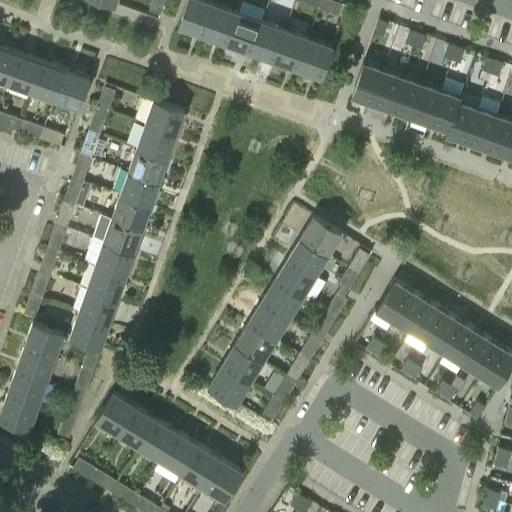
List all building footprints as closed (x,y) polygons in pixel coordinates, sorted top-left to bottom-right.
[(160,13),(161,12),(164,0),(151,0),(148,9),(160,13)] [(188,0),(180,24),(204,32),(215,2),(210,0),(188,0)] [(343,2),(337,0),(321,0),(319,6),(338,13),(343,2)] [(227,41),(238,10),(215,2),(204,32),(227,41)] [(227,41),(251,49),(262,18),(238,10),(227,41)] [(274,57),(285,27),(262,18),(251,49),(274,57)] [(375,30),(383,33),(387,21),(379,18),(375,30)] [(274,57),(297,66),(308,35),(285,27),(274,57)] [(405,40),(413,43),(417,31),(409,28),(405,40)] [(425,34),(417,31),(413,43),(421,46),(425,34)] [(333,44),(332,43),(308,35),(297,66),(322,74),(333,44)] [(443,54),(451,57),(456,45),(448,42),(443,54)] [(0,78),(8,81),(18,50),(0,43),(0,78)] [(456,45),(451,57),(460,60),(464,48),(456,45)] [(31,89),(42,59),(18,50),(8,81),(31,89)] [(482,68),(490,70),(494,58),(486,55),(482,68)] [(494,58),(490,70),(498,73),(502,61),(494,58)] [(54,97),(65,67),(42,59),(31,89),(54,97)] [(371,100),(383,66),(363,59),(351,93),(371,100)] [(383,66),(371,100),(390,107),(402,73),(383,66)] [(54,97),(78,106),(89,75),(65,67),(54,97)] [(481,68),(478,75),(486,77),(488,70),(481,68)] [(402,73),(390,107),(410,114),(422,80),(402,73)] [(441,87),(429,120),(447,127),(448,127),(458,98),(460,94),(459,93),(463,83),(444,76),(441,87)] [(422,80),(410,114),(429,120),(441,87),(422,80)] [(97,104),(108,108),(115,88),(104,84),(97,104)] [(175,133),(184,109),(153,98),(144,122),(175,133)] [(466,139),(478,105),(458,98),(448,127),(447,127),(446,131),(466,139)] [(90,123),(101,127),(108,108),(97,104),(90,123)] [(466,139),(485,145),(497,112),(478,105),(466,139)] [(0,122),(12,127),(16,115),(0,109),(0,122)] [(511,129),(511,116),(497,112),(485,145),(504,152),(511,129)] [(21,129),(40,136),(44,125),(25,118),(21,129)] [(167,156),(175,133),(144,122),(136,145),(167,156)] [(40,136),(60,143),(64,132),(44,125),(40,136)] [(87,132),(81,149),(92,153),(98,136),(87,132)] [(158,180),(167,156),(136,145),(128,169),(158,180)] [(75,166),(86,170),(92,153),(81,149),(75,166)] [(150,203),(158,180),(128,169),(119,192),(150,203)] [(70,179),(63,199),(75,203),(82,205),(91,182),(83,179),(82,183),(70,179)] [(142,226),(150,203),(119,192),(111,216),(142,226)] [(57,216),(68,220),(75,203),(63,199),(57,216)] [(314,213),(301,234),(329,252),(342,230),(314,213)] [(134,250),(142,226),(111,216),(103,239),(134,250)] [(54,224),(47,244),(59,248),(66,228),(54,224)] [(301,234),(287,255),(316,273),(329,252),(301,234)] [(125,273),(134,250),(103,239),(94,262),(125,273)] [(40,264),(52,268),(59,248),(47,244),(40,264)] [(348,264),(359,271),(370,253),(359,247),(348,264)] [(275,276),(303,294),(316,273),(287,255),(275,276)] [(117,297),(125,273),(94,262),(86,286),(117,297)] [(337,282),(348,288),(359,271),(348,264),(337,282)] [(31,291),(42,295),(49,276),(38,271),(31,291)] [(275,276),(262,297),(290,315),(303,294),(275,276)] [(393,318),(412,287),(394,276),(375,306),(375,307),(393,318)] [(109,320),(117,297),(86,286),(78,309),(109,320)] [(393,318),(411,329),(429,298),(412,287),(393,318)] [(325,308),(336,315),(347,297),(344,295),(336,290),(325,308)] [(31,291),(24,311),(35,315),(42,295),(31,291)] [(262,297),(248,318),(277,336),(290,315),(262,297)] [(447,309),(429,298),(411,329),(428,339),(447,309)] [(325,333),(336,315),(325,308),(314,326),(325,333)] [(100,344),(109,320),(78,309),(69,333),(100,344)] [(428,339),(445,350),(464,320),(447,309),(428,339)] [(248,318),(236,339),(264,357),(277,336),(248,318)] [(24,344),(54,355),(62,330),(32,320),(24,344)] [(481,330),(464,320),(445,350),(463,361),(481,330)] [(481,330),(463,361),(480,371),(499,341),(481,330)] [(320,340),(310,333),(299,350),(310,357),(320,340)] [(366,346),(373,350),(380,339),(373,335),(366,346)] [(236,339),(223,360),(251,378),(264,357),(236,339)] [(387,344),(380,339),(373,350),(380,355),(387,344)] [(511,349),(499,341),(480,371),(498,383),(511,360),(511,349)] [(54,355),(24,344),(16,368),(45,378),(54,355)] [(81,365),(93,369),(100,348),(88,345),(81,365)] [(310,357),(299,350),(288,368),(299,374),(310,357)] [(401,367),(408,372),(415,361),(407,356),(401,367)] [(251,378),(223,360),(209,382),(237,399),(251,378)] [(422,365),(415,361),(408,372),(415,376),(422,365)] [(84,392),(93,369),(81,365),(73,388),(84,392)] [(45,378),(16,368),(7,391),(37,402),(45,378)] [(295,382),(284,375),(273,393),(284,399),(295,382)] [(435,389),(442,393),(449,382),(442,378),(435,389)] [(456,387),(449,382),(442,393),(450,398),(456,387)] [(76,415),(84,392),(73,388),(65,411),(76,415)] [(113,389),(96,417),(97,418),(118,431),(135,402),(113,389)] [(37,402),(7,391),(0,412),(0,415),(29,426),(37,402)] [(273,417),(284,399),(273,393),(262,410),(273,417)] [(470,410),(477,415),(484,404),(476,399),(470,410)] [(135,402),(118,431),(139,444),(156,415),(135,402)] [(69,435),(76,415),(65,411),(58,431),(69,435)] [(156,415),(139,444),(160,457),(177,428),(156,415)] [(177,428),(160,457),(181,470),(199,441),(177,428)] [(199,441),(181,470),(203,483),(220,454),(199,441)] [(498,445),(496,454),(508,457),(510,449),(498,445)] [(220,454),(203,483),(225,496),(242,468),(220,454)] [(496,454),(494,462),(506,465),(508,457),(496,454)] [(72,465),(90,476),(96,466),(79,455),(72,465)] [(107,487),(114,477),(96,466),(90,476),(107,487)] [(114,491),(132,502),(139,492),(121,481),(114,491)] [(487,487),(485,495),(497,499),(499,490),(487,487)] [(297,491),(290,502),(297,507),(304,496),(297,491)] [(147,511),(150,511),(156,503),(139,492),(132,502),(147,511)] [(485,495),(483,504),(495,507),(497,499),(485,495)] [(304,496),(297,507),(304,511),(311,500),(304,496)]
